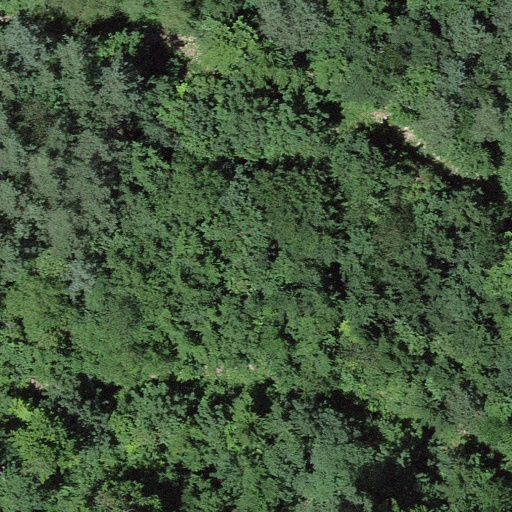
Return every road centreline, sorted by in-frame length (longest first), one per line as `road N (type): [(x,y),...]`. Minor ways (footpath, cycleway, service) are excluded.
road 1 (track): [(0,17),(170,35),(386,126),(511,205)]
road 2 (track): [(511,455),(261,378),(0,401)]
